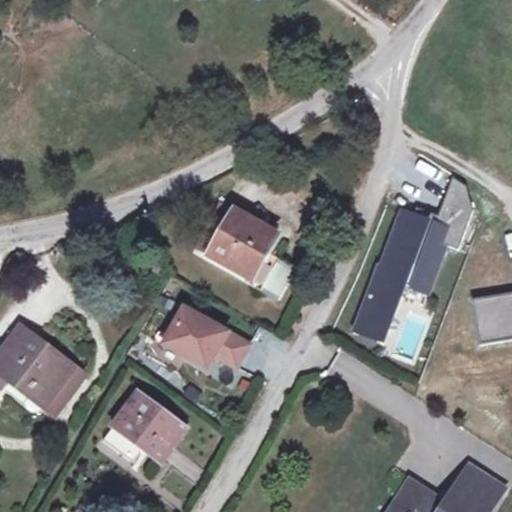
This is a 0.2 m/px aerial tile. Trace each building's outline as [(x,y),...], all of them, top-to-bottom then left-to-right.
[(369,103),(381,114),(388,105),(376,94),(369,103)] [(451,222),(398,204),(354,327),(384,338),(404,281),(427,289),(451,222)] [(276,239),(221,205),(196,248),(250,283),(266,256),(276,239)] [(266,256),(250,283),(248,287),(259,294),(260,293),(278,263),(273,260),(266,256)] [(260,293),(275,302),(293,272),(278,263),(260,293)] [(511,293),(473,301),(482,345),(511,339),(511,293)] [(183,305),(163,341),(206,364),(213,351),(236,364),(249,341),(183,305)] [(89,376),(26,327),(0,361),(0,370),(15,381),(59,415),(89,376)] [(219,365),(212,376),(233,389),(240,378),(219,365)] [(0,370),(0,386),(7,392),(15,381),(0,370)] [(145,393),(123,429),(172,460),(193,424),(145,393)] [(478,467),(464,489),(498,511),(511,489),(478,467)] [(496,511),(498,511),(464,489),(454,503),(418,480),(397,511),(496,511)]
